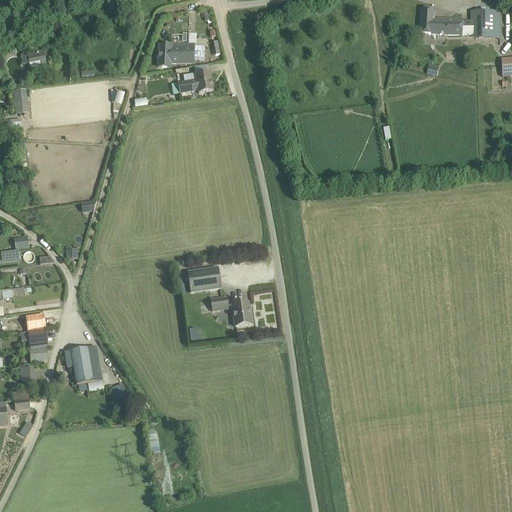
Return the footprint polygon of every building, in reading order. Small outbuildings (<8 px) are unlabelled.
[(420,34),(462,35),(462,34),(476,35),(495,35),(495,24),(495,14),(481,14),(481,22),(462,22),(462,20),(432,20),(433,10),(422,10),(422,20),(420,34)] [(159,47),(158,68),(171,69),(172,65),(193,65),(193,62),(204,62),(204,48),(204,47),(196,48),(194,48),(194,47),(188,47),(172,47),(172,46),(159,47)] [(27,55),(30,70),(47,66),(44,52),(27,55)] [(510,65),(502,65),(503,78),(511,77),(511,59),(509,60),(510,65)] [(427,65),(425,74),(435,77),(437,68),(427,65)] [(185,83),(178,84),(180,95),(198,92),(199,94),(214,91),(211,73),(209,73),(201,75),(195,76),(196,81),(185,83)] [(13,93),(16,116),(29,115),(26,91),(13,93)] [(113,92),(112,105),(121,106),(123,93),(113,92)] [(134,109),(146,107),(145,99),(132,101),(134,109)] [(0,122),(0,130),(22,129),(21,121),(0,122)] [(81,206),(82,214),(94,213),(97,203),(81,206)] [(14,240),(16,252),(29,250),(29,246),(28,238),(14,240)] [(66,251),(67,261),(78,260),(78,250),(66,251)] [(50,258),(40,259),(41,266),(54,265),(50,258)] [(188,273),(191,294),(221,290),(218,269),(188,273)] [(0,299),(14,298),(12,291),(0,292),(0,299)] [(210,301),(212,313),(229,311),(228,298),(210,301)] [(232,306),(235,328),(252,326),(249,303),(232,306)] [(196,330),(188,331),(189,343),(202,341),(201,336),(197,336),(196,330)] [(29,333),(29,334),(31,351),(48,349),(45,331),(29,333)] [(71,352),(77,387),(100,383),(96,355),(94,348),(71,352)] [(30,352),(31,365),(49,363),(47,350),(30,352)] [(21,370),(22,385),(34,384),(33,369),(21,370)] [(14,394),(15,403),(30,401),(29,393),(14,394)] [(28,423),(24,429),(30,433),(34,427),(28,423)] [(148,432),(149,441),(156,440),(155,431),(148,432)]
